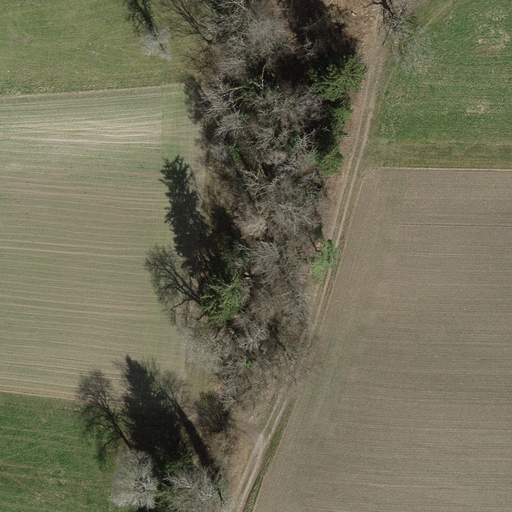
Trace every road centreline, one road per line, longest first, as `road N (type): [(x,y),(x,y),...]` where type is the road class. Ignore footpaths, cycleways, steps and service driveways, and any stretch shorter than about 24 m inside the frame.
road 1 (track): [(381,23),(301,367),(236,511)]
road 2 (track): [(0,400),(114,425),(234,424),(266,437)]
